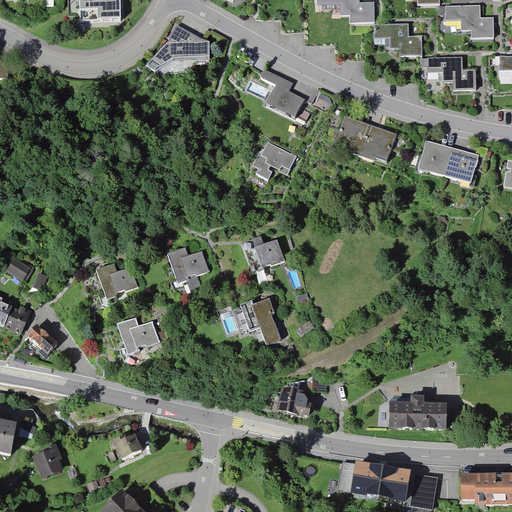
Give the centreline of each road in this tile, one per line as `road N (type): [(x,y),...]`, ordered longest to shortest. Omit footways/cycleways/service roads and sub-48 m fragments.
road 1 (residential): [(511,133),(387,104),(184,0)]
road 2 (tertiary): [(511,458),(379,452),(215,420)]
road 3 (tertiary): [(215,420),(0,374)]
road 4 (residential): [(169,0),(138,45),(106,65),(68,65),(0,32)]
